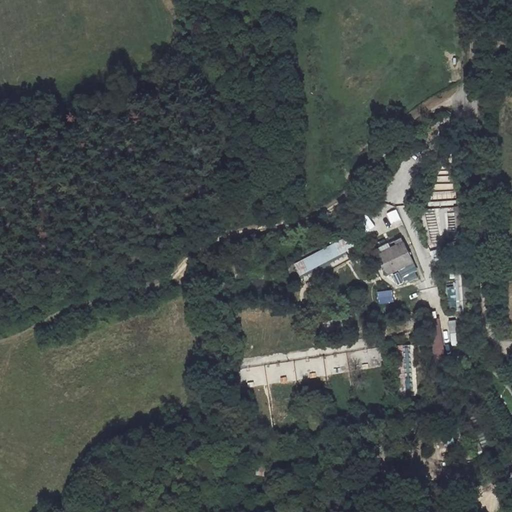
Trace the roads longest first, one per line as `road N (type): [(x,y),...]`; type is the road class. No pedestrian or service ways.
road 1 (track): [(464,89),(412,125),(334,204),(204,247),(214,395),(196,418),(98,474),(71,511)]
road 2 (track): [(0,336),(158,286),(204,247)]
